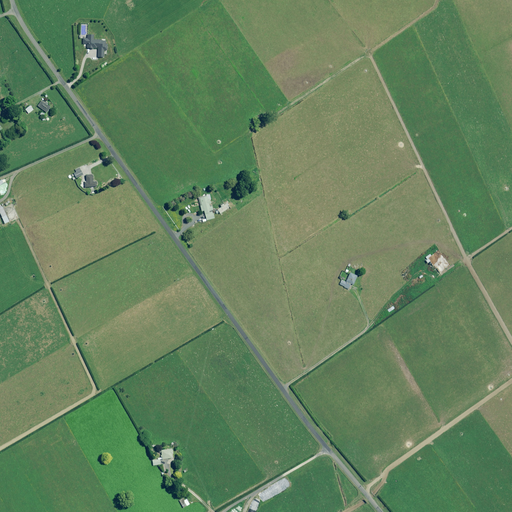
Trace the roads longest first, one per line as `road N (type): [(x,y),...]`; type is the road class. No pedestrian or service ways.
road 1 (unclassified): [(11,0),(299,414),(381,511)]
road 2 (track): [(19,220),(92,391),(0,444)]
